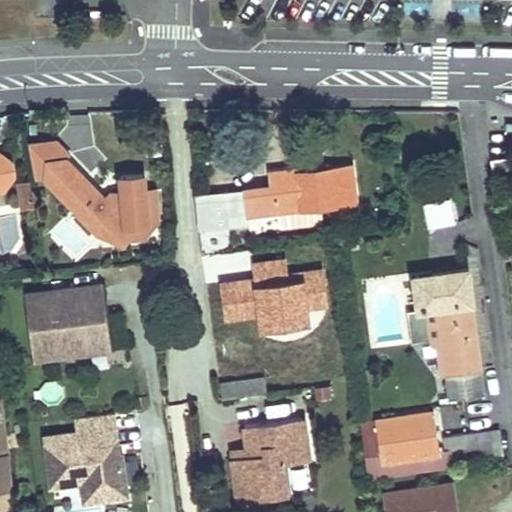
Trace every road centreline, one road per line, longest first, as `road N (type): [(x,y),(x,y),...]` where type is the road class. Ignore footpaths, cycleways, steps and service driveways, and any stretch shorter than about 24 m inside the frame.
road 1 (tertiary): [(174,77),(511,81)]
road 2 (tertiary): [(0,84),(174,77)]
road 3 (residential): [(50,0),(176,7)]
